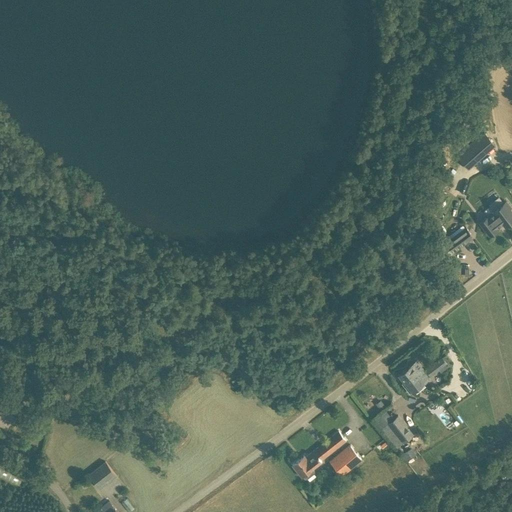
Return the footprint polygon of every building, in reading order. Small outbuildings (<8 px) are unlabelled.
[(484,132),(458,156),(469,168),(481,158),(479,155),(493,143),(484,132)] [(488,215),(480,222),(490,235),(498,229),(497,228),(503,223),(505,226),(508,224),(509,225),(511,222),(511,211),(510,208),(511,207),(506,201),(493,211),(495,213),(490,217),(488,215)] [(466,228),(444,243),(451,252),(472,237),(466,228)] [(446,354),(442,357),(427,370),(431,375),(450,360),(446,354)] [(398,374),(401,378),(407,385),(412,392),(431,378),(425,370),(417,360),(398,374)] [(21,407),(0,395),(0,412),(13,420),(21,407)] [(381,399),(376,403),(380,409),(385,405),(381,399)] [(389,422),(404,441),(413,434),(398,414),(389,422)] [(159,428),(158,419),(133,422),(134,431),(159,428)] [(302,476),(303,475),(305,477),(308,477),(314,472),(315,469),(313,467),(314,467),(313,466),(346,439),(339,430),(305,456),(304,454),(292,464),(302,476)] [(331,462),(342,475),(362,459),(351,445),(331,462)] [(401,453),(406,460),(406,461),(406,460),(415,454),(418,453),(413,445),(402,452),(401,453)] [(89,474),(99,487),(116,475),(106,461),(89,474)] [(19,484),(22,477),(4,471),(2,477),(19,484)] [(118,511),(110,500),(98,510),(99,511),(118,511)]
